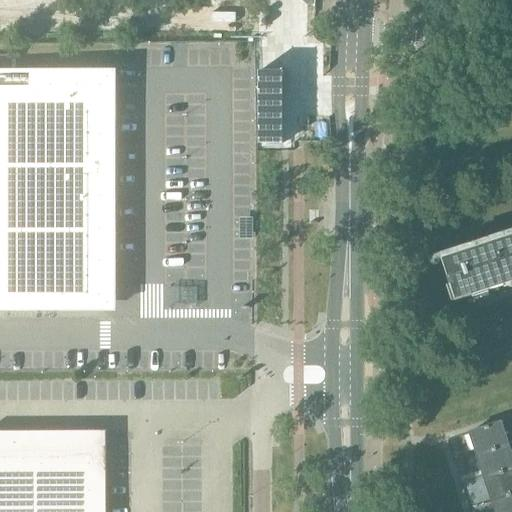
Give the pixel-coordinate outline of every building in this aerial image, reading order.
[(115,73),(0,72),(0,310),(100,310),(115,295),(115,279),(115,73)] [(511,236),(443,259),(449,277),(448,278),(456,302),(467,298),(469,304),(475,303),(473,296),(499,288),(501,294),(506,292),(504,286),(511,283),(511,236)] [(162,286),(162,305),(200,305),(200,286),(162,286)] [(470,433),(478,456),(509,446),(501,423),(470,433)] [(0,511),(91,511),(91,458),(92,458),(92,456),(91,456),(91,457),(65,457),(65,456),(64,456),(64,432),(0,432),(0,511)] [(478,456),(485,478),(511,469),(511,455),(509,446),(478,456)] [(511,469),(485,478),(493,501),(511,494),(511,469)] [(511,511),(511,494),(493,501),(496,511),(511,511)]
